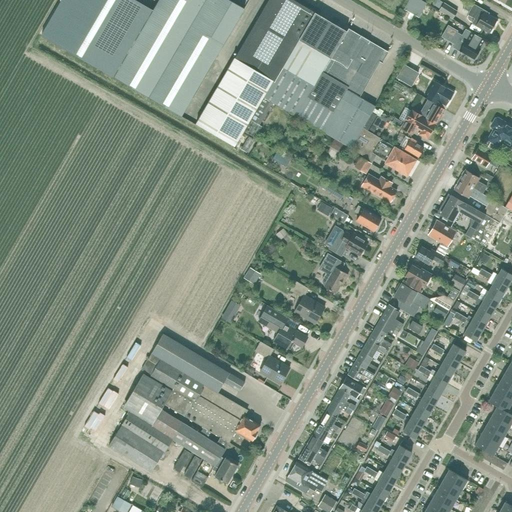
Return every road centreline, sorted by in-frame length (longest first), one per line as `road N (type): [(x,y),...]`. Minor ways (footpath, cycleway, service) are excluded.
road 1 (tertiary): [(241,511),(488,84)]
road 2 (unclassified): [(488,84),(346,0)]
road 3 (residential): [(511,313),(445,443)]
